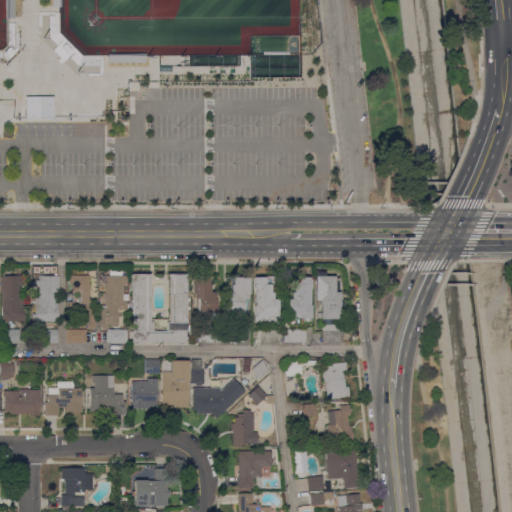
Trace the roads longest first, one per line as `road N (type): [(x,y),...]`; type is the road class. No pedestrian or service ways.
road 1 (primary): [(0,232),(288,232)]
road 2 (primary): [(300,232),(359,262),(364,340),(390,443)]
road 3 (residential): [(188,452),(151,443),(0,446)]
road 4 (secondary): [(471,186),(503,91),(502,38)]
road 5 (secondary): [(390,391),(399,333),(428,268)]
road 6 (primary): [(300,232),(422,231)]
road 7 (secondary): [(398,511),(390,391)]
